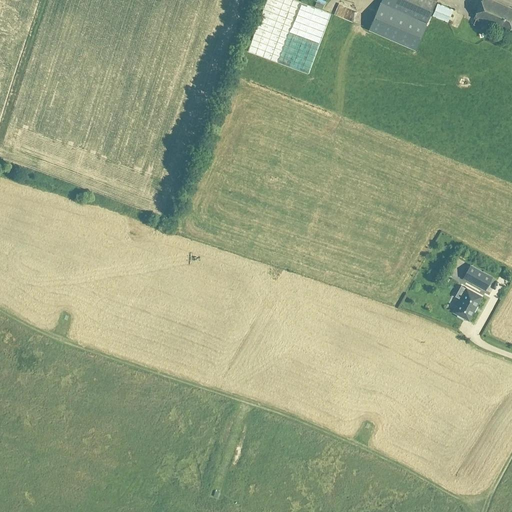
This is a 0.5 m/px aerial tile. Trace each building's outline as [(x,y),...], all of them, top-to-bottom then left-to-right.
[(264,0),(257,22),(246,50),(272,61),(280,64),(307,74),(307,73),(318,44),(330,13),(303,3),(294,0),(264,0)] [(416,49),(437,0),(381,0),(370,29),(416,49)] [(476,19),(473,25),(479,27),(483,19),(510,31),(511,25),(511,8),(492,0),(481,0),(474,18),(476,19)] [(438,2),(432,15),(448,22),(454,9),(438,2)] [(485,290),(492,277),(470,265),(463,278),(485,290)] [(457,316),(463,319),(464,317),(468,320),(482,296),(466,288),(453,312),(458,314),(457,316)]
